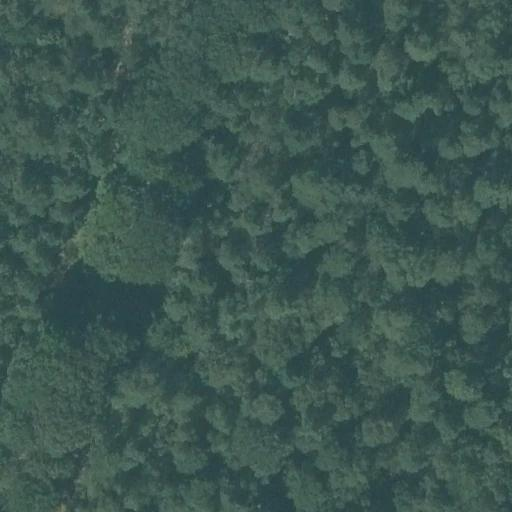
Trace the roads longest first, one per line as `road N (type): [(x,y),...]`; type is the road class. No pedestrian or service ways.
road 1 (track): [(239,0),(113,271)]
road 2 (track): [(113,271),(3,511)]
